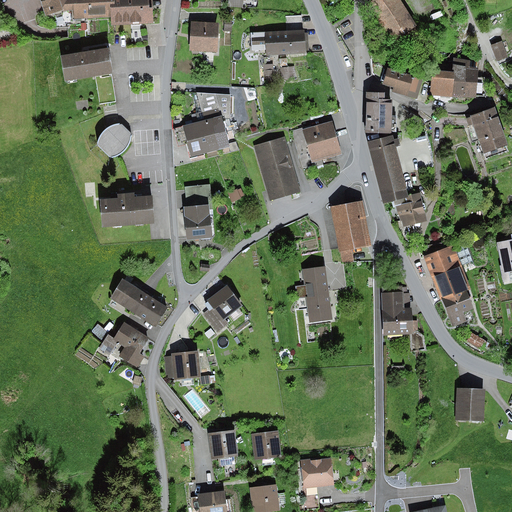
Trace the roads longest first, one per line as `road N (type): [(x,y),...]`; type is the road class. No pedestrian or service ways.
road 1 (residential): [(175,0),(166,108),(186,299)]
road 2 (residential): [(379,511),(378,212)]
road 3 (residential): [(186,299),(251,239),(365,168)]
road 4 (tertiary): [(378,212),(446,341),(473,363),(511,376)]
road 5 (residential): [(164,511),(150,373)]
road 6 (tertiary): [(309,0),(354,125)]
road 7 (residential): [(361,0),(354,125)]
road 8 (residential): [(150,373),(196,431),(204,481)]
